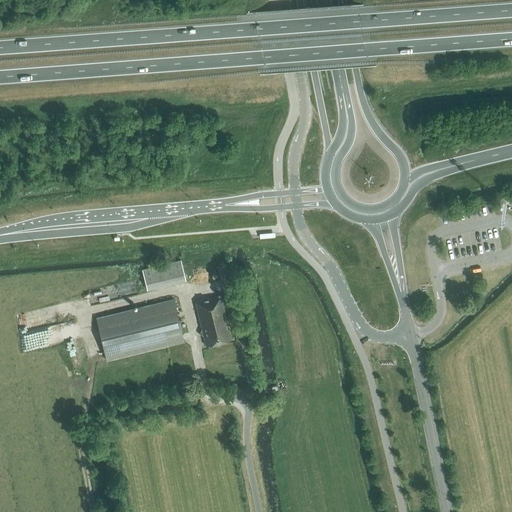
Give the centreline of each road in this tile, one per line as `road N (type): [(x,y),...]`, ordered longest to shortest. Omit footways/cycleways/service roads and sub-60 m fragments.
road 1 (trunk): [(0,76),(511,38)]
road 2 (trunk): [(511,10),(0,48)]
road 3 (trunk): [(0,232),(224,209)]
road 4 (trunk): [(404,183),(399,154),(363,105),(341,0)]
road 5 (unclassified): [(284,0),(306,103),(292,158),(294,192)]
road 6 (unclassified): [(295,206),(366,331),(410,335)]
road 7 (tertiary): [(446,511),(410,335)]
